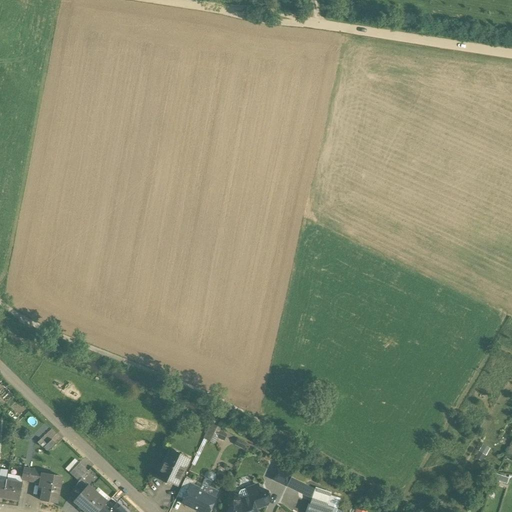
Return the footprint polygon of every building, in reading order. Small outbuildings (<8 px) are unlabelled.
[(217,427),(211,425),(204,439),(214,444),(217,438),(224,441),(226,435),(218,430),(217,427)] [(53,429),(43,438),(47,443),(58,434),(53,429)] [(41,439),(37,443),(42,448),(46,444),(41,439)] [(52,440),(43,448),(47,453),(56,444),(52,440)] [(238,440),(235,445),(243,449),(246,444),(238,440)] [(189,461),(169,451),(157,477),(164,480),(164,482),(164,483),(168,485),(169,484),(170,483),(177,486),(189,461)] [(484,462),(486,454),(479,451),(477,460),(484,462)] [(79,463),(70,474),(79,482),(79,481),(88,471),(79,463)] [(292,474),(278,467),(272,480),(286,487),(290,478),(292,474)] [(8,471),(0,469),(0,481),(6,482),(6,481),(8,471)] [(31,470),(24,469),(22,481),(28,482),(31,470)] [(42,472),(31,470),(28,482),(40,484),(42,474),(42,472)] [(42,474),(40,484),(39,488),(42,489),(40,501),(57,504),(61,481),(53,479),(54,476),(42,474)] [(290,478),(286,487),(310,498),(314,489),(290,478)] [(185,479),(176,497),(184,501),(191,485),(192,486),(193,483),(185,479)] [(6,481),(6,482),(3,499),(19,502),(22,483),(6,481)] [(79,482),(71,494),(77,498),(87,487),(79,481),(79,482)] [(218,491),(202,484),(200,489),(199,492),(215,499),(218,491)] [(184,501),(183,502),(191,505),(190,508),(199,511),(208,511),(215,499),(199,492),(200,489),(192,486),(191,485),(184,501)] [(106,504),(87,487),(77,498),(74,502),(85,511),(98,511),(104,506),(106,504)] [(240,492),(238,497),(233,495),(229,496),(226,501),(228,506),(231,507),(229,511),(255,511),(255,509),(266,505),(269,499),(267,493),(259,489),(248,493),(247,489),(240,492)] [(331,494),(315,489),(311,502),(327,507),(330,496),(331,494)] [(337,498),(330,496),(327,507),(333,509),(337,498)] [(327,507),(311,502),(307,511),(332,511),(333,509),(327,507)] [(125,511),(117,503),(110,511),(109,511),(125,511)]
